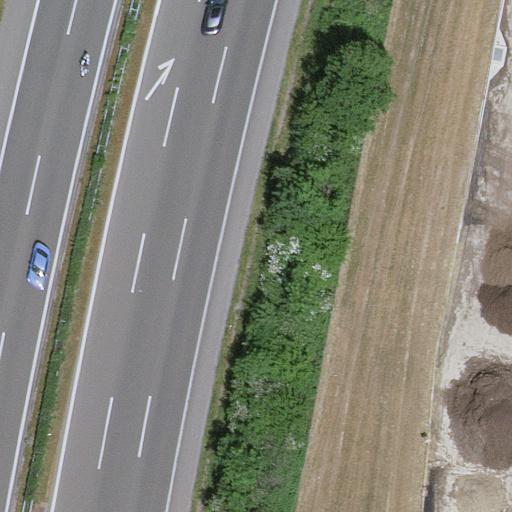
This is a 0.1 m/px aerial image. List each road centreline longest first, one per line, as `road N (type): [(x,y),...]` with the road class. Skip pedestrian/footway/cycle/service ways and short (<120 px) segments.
road 1 (motorway): [(112,511),(165,236),(222,0)]
road 2 (motorway): [(78,0),(0,364)]
